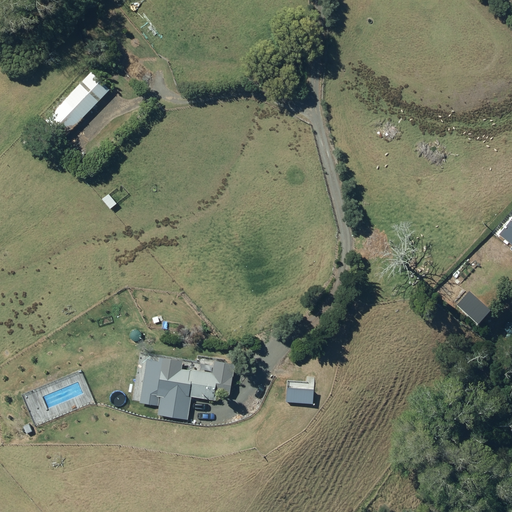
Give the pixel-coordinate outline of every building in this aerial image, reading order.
[(112,91),(91,70),(41,120),(62,141),(112,91)] [(110,192),(101,199),(111,211),(119,204),(110,192)] [(511,214),(498,231),(511,243),(511,214)] [(183,358),(163,355),(158,391),(173,393),(171,408),(186,410),(188,395),(219,399),(219,392),(230,394),(235,361),(216,359),(214,371),(182,367),(183,358)] [(125,383),(106,381),(104,402),(123,404),(125,383)]
